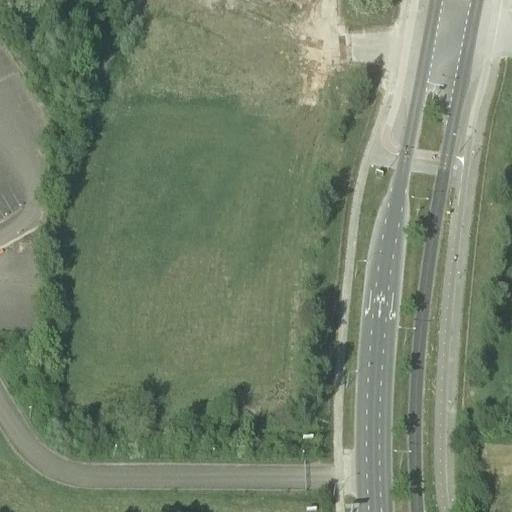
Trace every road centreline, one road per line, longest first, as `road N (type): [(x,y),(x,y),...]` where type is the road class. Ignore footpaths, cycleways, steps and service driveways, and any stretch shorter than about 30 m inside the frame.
road 1 (secondary): [(418,511),(421,320),(468,39)]
road 2 (secondary): [(425,42),(380,286),(372,511)]
